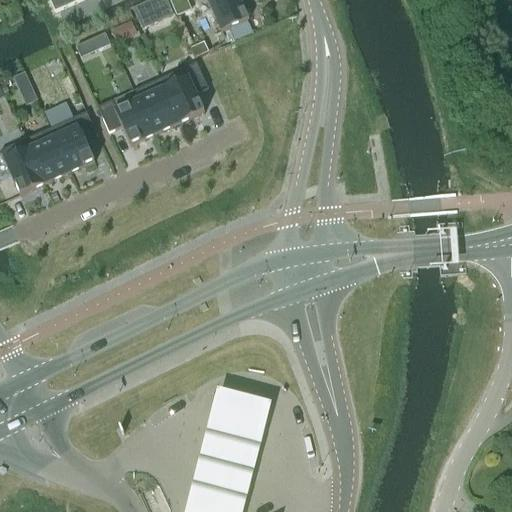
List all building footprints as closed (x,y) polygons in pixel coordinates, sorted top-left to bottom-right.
[(48,0),(55,15),(87,0),(48,0)] [(249,22),(238,0),(205,0),(221,35),(229,31),(249,22)] [(105,37),(90,44),(95,54),(110,47),(105,37)] [(204,116),(195,96),(207,91),(196,65),(159,82),(179,127),(204,116)] [(179,127),(159,82),(134,93),(138,102),(155,138),(179,127)] [(155,138),(138,102),(114,113),(121,129),(130,149),(155,138)] [(121,129),(114,113),(110,104),(97,110),(108,135),(121,129)] [(98,140),(86,115),(74,120),(85,146),(98,140)] [(94,165),(85,146),(74,120),(49,132),(69,177),(94,165)] [(69,177),(49,132),(24,143),(45,188),(69,177)] [(45,188),(24,143),(0,153),(0,154),(20,199),(45,188)] [(248,511),(277,396),(221,383),(188,511),(248,511)]
